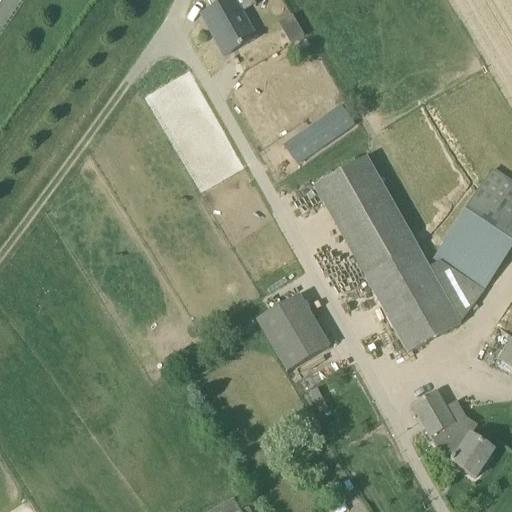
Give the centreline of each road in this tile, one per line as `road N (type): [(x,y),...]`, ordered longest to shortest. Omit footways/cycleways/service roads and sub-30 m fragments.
road 1 (track): [(442,511),(226,96),(180,36)]
road 2 (track): [(0,254),(148,52),(180,36)]
